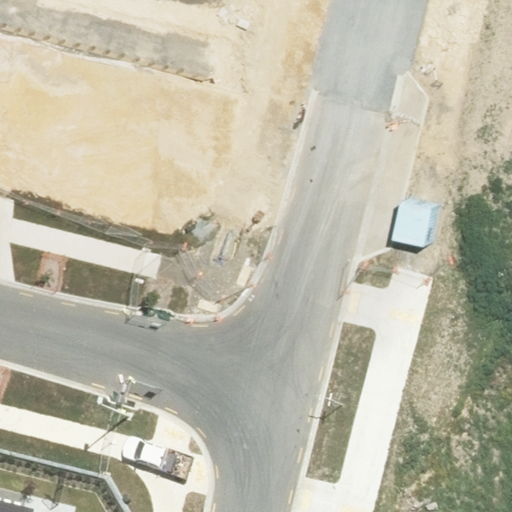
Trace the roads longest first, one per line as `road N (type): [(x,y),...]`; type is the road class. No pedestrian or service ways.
road 1 (residential): [(374,0),(275,406)]
road 2 (residential): [(0,334),(275,406)]
